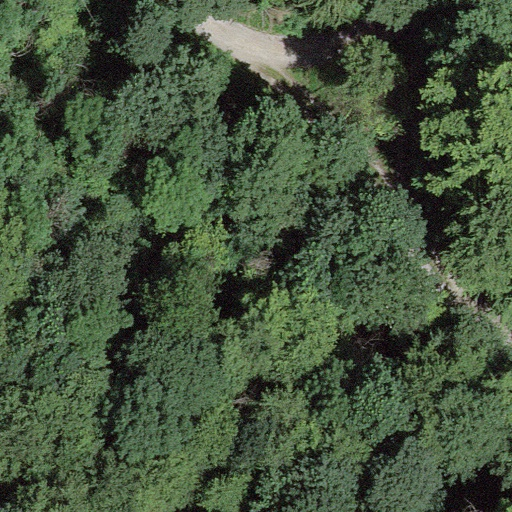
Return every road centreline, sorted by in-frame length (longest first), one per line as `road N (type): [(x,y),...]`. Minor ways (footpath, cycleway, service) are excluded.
road 1 (track): [(256,66),(418,212),(433,251),(511,330)]
road 2 (track): [(456,0),(412,142),(418,212)]
road 3 (track): [(256,66),(372,50),(430,0)]
